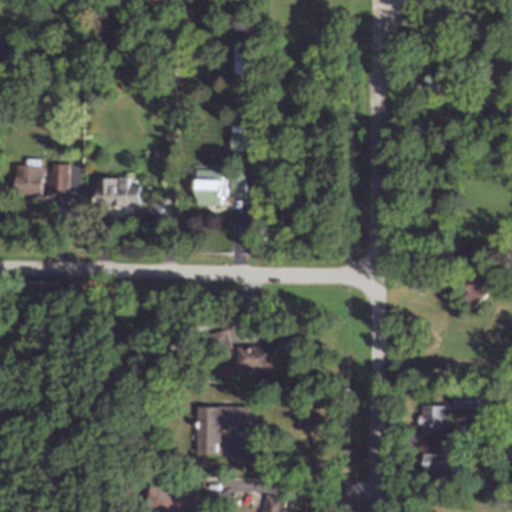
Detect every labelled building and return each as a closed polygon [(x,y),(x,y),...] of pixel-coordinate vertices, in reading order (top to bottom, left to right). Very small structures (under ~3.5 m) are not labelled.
[(241,40),(242,73),(263,72),(263,41),(241,40)] [(257,125),(235,124),(235,149),(256,149),(257,125)] [(53,191),(70,191),(70,163),(54,163),(53,191)] [(17,192),(44,193),(44,165),(18,164),(17,192)] [(226,204),(225,168),(200,168),(201,204),(226,204)] [(248,197),(248,171),(234,171),(234,196),(248,197)] [(143,184),(132,184),(132,176),(100,177),(100,204),(143,203),(143,184)] [(482,273),(464,293),(477,304),(495,284),(482,273)] [(277,368),(278,345),(241,344),(240,367),(277,368)] [(457,409),(486,409),(485,391),(457,392),(457,409)] [(202,405),(202,452),(224,452),(224,424),(255,424),(255,405),(202,405)] [(424,432),(452,433),(452,405),(424,405),(424,432)] [(426,452),(426,470),(450,470),(449,452),(426,452)] [(290,511),(291,508),(288,508),(290,497),(269,493),(265,511),(290,511)]
